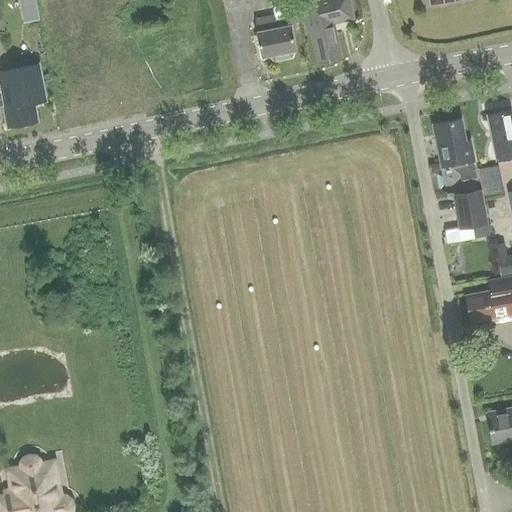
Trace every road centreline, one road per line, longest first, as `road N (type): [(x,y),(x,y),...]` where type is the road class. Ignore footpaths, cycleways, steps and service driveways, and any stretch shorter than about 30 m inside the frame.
road 1 (tertiary): [(0,163),(392,77)]
road 2 (track): [(145,133),(218,511)]
road 3 (tertiary): [(392,77),(511,54)]
